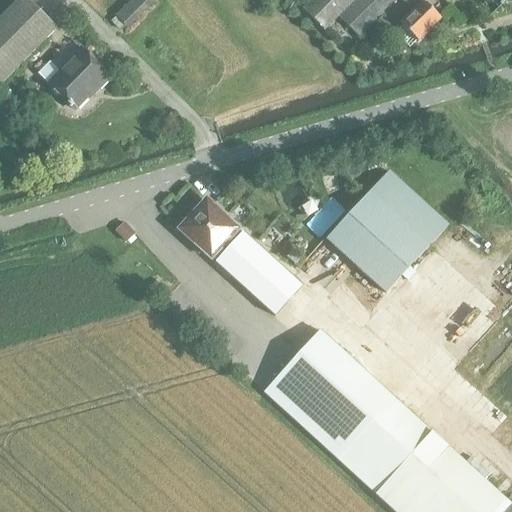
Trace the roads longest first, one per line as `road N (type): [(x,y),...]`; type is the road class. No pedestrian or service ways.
road 1 (unclassified): [(511,74),(0,226)]
road 2 (track): [(116,191),(278,346),(315,312),(511,474)]
